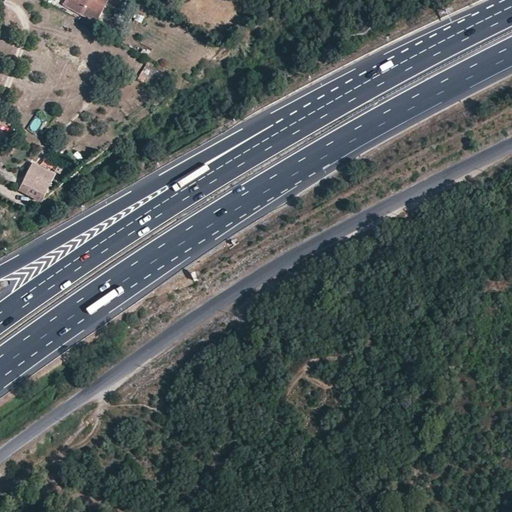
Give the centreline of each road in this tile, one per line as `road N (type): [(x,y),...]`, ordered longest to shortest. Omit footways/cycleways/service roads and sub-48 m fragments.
road 1 (unclassified): [(0,457),(261,275),(511,146)]
road 2 (motorway): [(470,31),(178,197),(0,319)]
road 3 (motorway): [(470,31),(269,119),(0,271)]
road 4 (motorway): [(0,385),(284,175)]
road 5 (motorway): [(0,362),(284,175)]
road 6 (motorway): [(284,175),(511,51)]
